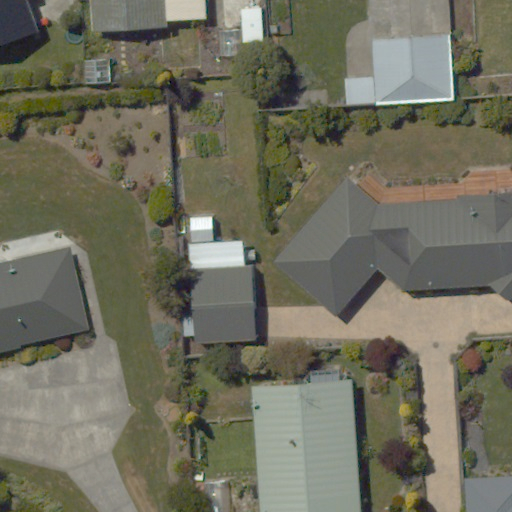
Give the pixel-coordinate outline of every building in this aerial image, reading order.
[(37,0),(0,0),(0,41),(47,24),(37,0)] [(94,0),(97,32),(211,24),(209,0),(94,0)] [(447,29),(370,37),(373,69),(345,72),(348,105),(454,94),(447,29)] [(364,177),(272,256),(325,314),(380,267),(405,292),(511,289),(511,194),(382,198),(364,177)] [(190,216),(191,241),(193,341),(254,339),(251,239),(218,240),(218,215),(190,216)] [(0,266),(0,358),(94,332),(70,246),(0,266)] [(360,511),(353,375),(255,380),(262,511),(360,511)] [(511,511),(511,475),(467,478),(468,511),(511,511)]
